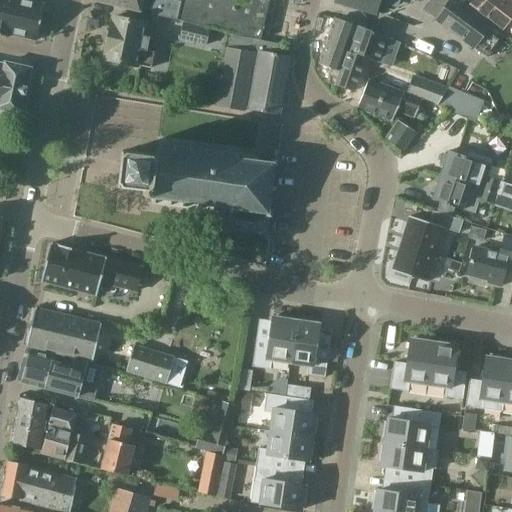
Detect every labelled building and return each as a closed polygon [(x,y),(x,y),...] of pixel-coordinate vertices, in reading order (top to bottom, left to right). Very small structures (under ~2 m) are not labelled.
[(22,0),(0,0),(0,34),(9,37),(10,34),(37,41),(46,5),(22,0)] [(178,21),(181,3),(181,2),(173,0),(97,0),(97,2),(140,12),(178,21)] [(181,3),(178,21),(261,40),(270,0),(181,0),(181,2),(181,3)] [(336,0),(336,3),(376,15),(380,0),(336,0)] [(489,58),(504,36),(492,27),(455,0),(450,0),(435,22),(476,51),(477,49),(489,58)] [(508,0),(474,0),(470,7),(503,31),(511,18),(511,11),(507,8),(511,2),(508,0)] [(153,25),(146,24),(113,17),(110,33),(109,32),(109,34),(112,36),(111,41),(107,42),(107,44),(108,44),(104,60),(108,60),(107,63),(118,65),(119,62),(140,67),(140,66),(152,68),(155,52),(148,51),(153,25)] [(327,82),(337,85),(358,27),(336,20),(321,63),(332,68),(327,82)] [(186,24),(181,42),(207,48),(211,30),(186,24)] [(358,27),(337,85),(354,92),(366,57),(378,62),(387,37),(358,27)] [(251,39),(230,35),(228,48),(217,107),(244,112),(245,108),(249,109),(249,110),(280,116),(291,57),(283,55),(285,45),(283,45),(269,42),(251,39)] [(0,62),(0,110),(22,115),(32,68),(5,62),(5,64),(0,62)] [(415,77),(409,95),(439,106),(446,88),(415,77)] [(358,109),(393,122),(398,110),(416,118),(423,101),(405,93),(369,80),(358,109)] [(399,121),(385,140),(404,153),(418,134),(399,121)] [(160,144),(159,148),(158,148),(157,151),(158,151),(157,155),(123,150),(121,163),(124,166),(125,166),(124,174),(123,173),(119,176),(118,188),(143,191),(143,195),(146,198),(153,199),(152,203),(157,204),(157,200),(168,201),(168,205),(172,206),(173,202),(184,203),(183,207),(188,208),(188,204),(199,205),(199,209),(203,210),(203,206),(214,207),(214,211),(218,212),(218,208),(219,208),(221,207),(221,206),(227,207),(227,208),(228,209),(230,210),(229,215),(230,215),(229,221),(228,222),(227,228),(224,231),(227,234),(229,231),(264,236),(266,240),(270,237),(268,234),(269,218),(272,219),(273,212),(270,212),(273,192),(276,192),(277,188),(273,187),(276,168),(278,168),(279,162),(273,161),(272,163),(258,161),(259,158),(254,157),(254,161),(240,159),(240,155),(236,154),(235,158),(225,157),(225,153),(221,152),(221,156),(209,155),(210,151),(206,150),(205,154),(194,153),(195,148),(190,148),(190,152),(179,150),(179,146),(175,146),(175,150),(164,148),(164,144),(160,144)] [(445,165),(441,176),(511,200),(511,186),(487,178),(493,160),(469,152),(467,158),(449,152),(448,156),(445,156),(442,163),(445,165)] [(511,200),(441,176),(433,201),(463,211),(475,215),(480,201),(494,206),(493,207),(511,212),(511,200)] [(433,212),(430,223),(443,227),(445,227),(444,228),(460,233),(464,221),(433,212)] [(430,223),(410,217),(406,231),(405,231),(401,244),(436,255),(444,228),(445,227),(443,227),(430,223)] [(472,227),(468,238),(483,242),(486,231),(472,227)] [(467,275),(472,276),(471,279),(482,282),(482,279),(502,284),(507,265),(511,265),(511,236),(505,234),(500,254),(474,248),(467,275)] [(53,244),(52,243),(42,282),(43,282),(43,281),(96,295),(95,296),(97,296),(101,281),(125,287),(131,266),(142,269),(142,268),(141,267),(141,268),(107,259),(107,258),(106,258),(105,259),(82,252),(59,245),(58,246),(53,244)] [(395,275),(407,278),(407,276),(427,282),(436,255),(401,244),(397,256),(398,257),(393,271),(396,273),(395,275)] [(459,270),(462,263),(453,260),(451,268),(459,270)] [(27,346),(93,362),(102,324),(36,308),(27,346)] [(273,360),(291,363),(297,321),(293,320),(293,317),(277,315),(277,318),(273,317),(269,342),(258,340),(259,337),(257,337),(253,367),(271,369),(273,360)] [(297,321),(291,363),(309,366),(307,375),(326,378),(330,348),(329,347),(328,351),(317,349),(321,324),(317,324),(317,321),(301,319),(301,321),(297,321)] [(439,344),(434,343),(430,343),(431,340),(415,338),(415,340),(411,340),(407,365),(394,363),(390,390),(409,392),(410,383),(428,386),(446,388),(445,398),(463,400),(467,373),(455,372),(458,347),(454,346),(455,344),(439,341),(439,344)] [(134,346),(126,372),(166,383),(173,357),(134,346)] [(328,362),(338,363),(340,349),(330,348),(328,362)] [(54,358),(31,352),(23,383),(78,397),(78,398),(94,402),(103,367),(87,362),(73,358),(71,367),(52,362),(54,358)] [(503,413),(505,403),(511,361),(506,361),(506,358),(491,355),(490,358),(486,358),(483,382),(470,380),(466,407),(503,413)] [(238,389),(250,391),(253,371),(241,369),(238,389)] [(288,385),(286,396),(310,400),(311,388),(288,385)] [(248,394),(239,393),(236,409),(246,410),(248,394)] [(273,414),(271,432),(313,438),(313,434),(316,435),(319,419),(316,419),(316,415),(292,411),(294,400),(296,400),(297,399),(267,394),(264,413),(273,414)] [(19,398),(15,421),(48,428),(55,407),(19,398)] [(55,407),(48,428),(41,454),(42,455),(42,454),(81,464),(89,432),(73,429),(77,414),(55,408),(55,407)] [(386,438),(385,442),(427,449),(430,431),(439,432),(442,414),(412,409),(411,410),(415,411),(413,422),(388,419),(388,422),(385,422),(383,438),(386,438)] [(218,416),(213,435),(201,432),(197,448),(223,455),(233,420),(218,416)] [(34,453),(41,454),(48,428),(15,421),(11,443),(35,448),(34,453)] [(102,469),(127,476),(134,446),(128,444),(132,429),(114,424),(102,469)] [(259,449),(256,466),(283,470),(285,459),(309,462),(310,459),(313,459),(315,443),(312,443),(313,438),(271,432),(268,450),(259,449)] [(480,432),(477,456),(491,458),(494,434),(480,432)] [(401,480),(401,481),(431,486),(433,469),(436,469),(438,450),(427,449),(385,442),(384,446),(381,446),(379,462),(382,462),(381,466),(406,470),(404,481),(401,480)] [(237,450),(226,448),(224,461),(235,463),(237,450)] [(198,492),(215,495),(223,457),(205,454),(198,492)] [(489,461),(478,459),(477,465),(481,471),(487,471),(489,461)] [(222,462),(216,496),(230,499),(237,465),(222,462)] [(2,495),(22,498),(22,500),(63,511),(70,511),(77,479),(29,466),(8,463),(2,495)] [(283,470),(256,466),(251,503),(302,511),(302,507),(305,507),(308,490),(305,490),(306,486),(281,483),(283,471),(286,472),(286,471),(283,470)] [(375,509),(374,511),(427,511),(431,486),(401,481),(401,482),(404,482),(402,493),(378,490),(377,494),(375,493),(372,509),(375,509)] [(117,491),(110,511),(146,511),(150,500),(117,491)] [(482,494),(467,492),(466,499),(481,501),(481,497),(482,494)] [(1,503),(0,505),(0,511),(34,511),(35,511),(1,503)]
